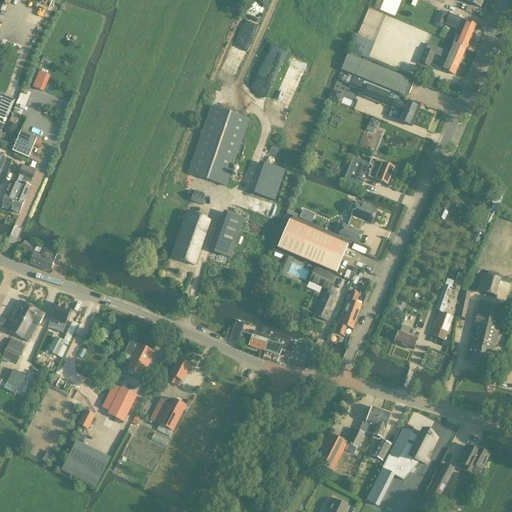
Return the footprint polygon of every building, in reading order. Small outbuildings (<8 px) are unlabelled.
[(391,0),(390,4),(383,2),(380,10),(386,13),(395,16),(401,0),(391,0)] [(461,0),(480,8),(483,0),(461,0)] [(457,30),(461,19),(449,14),(445,24),(457,30)] [(436,22),(434,25),(441,28),(444,21),(441,20),(436,22)] [(455,35),(452,44),(453,44),(465,49),(476,25),(467,21),(460,37),(455,35)] [(356,38),(350,53),(360,57),(366,42),(356,38)] [(465,50),(465,49),(453,44),(450,53),(447,51),(445,55),(448,57),(442,70),(454,75),(465,50)] [(266,61),(281,64),(284,50),(269,47),(266,61)] [(425,49),(419,62),(429,67),(434,53),(425,49)] [(408,80),(362,62),(347,56),(341,71),(407,97),(413,82),(408,80)] [(32,89),(43,93),(49,77),(38,72),(32,89)] [(350,84),(360,88),(363,81),(352,77),(350,84)] [(368,86),(364,97),(379,103),(385,106),(390,94),(384,92),(368,86)] [(0,128),(2,130),(13,103),(3,99),(0,107),(0,128)] [(419,109),(404,103),(395,100),(392,108),(400,112),(397,121),(412,127),(419,109)] [(226,187),(249,120),(211,107),(188,174),(226,187)] [(5,132),(13,136),(17,126),(9,123),(5,132)] [(21,134),(13,153),(28,159),(34,146),(40,148),(42,143),(21,134)] [(360,164),(352,183),(361,187),(366,175),(368,177),(387,186),(394,169),(371,159),(369,165),(368,166),(367,167),(360,164)] [(274,202),(284,171),(260,163),(250,193),(274,202)] [(1,207),(10,210),(21,183),(24,177),(31,181),(36,170),(30,168),(29,170),(22,167),(18,175),(19,176),(16,184),(11,182),(8,188),(9,188),(6,193),(1,207)] [(21,183),(10,210),(19,214),(31,187),(21,183)] [(202,206),(205,197),(193,193),(190,202),(202,206)] [(351,217),(347,227),(359,232),(363,222),(371,225),(376,211),(357,203),(351,217)] [(303,209),(298,223),(311,227),(315,213),(303,209)] [(439,219),(444,221),(448,213),(442,211),(439,219)] [(210,220),(199,216),(187,212),(171,259),(194,266),(210,220)] [(217,239),(235,245),(244,220),(225,213),(217,239)] [(336,274),(348,247),(289,221),(277,248),(336,274)] [(472,232),(482,237),(485,230),(475,225),(472,232)] [(358,244),(363,234),(343,226),(339,236),(358,244)] [(23,243),(21,248),(30,252),(32,247),(23,243)] [(34,254),(30,264),(50,272),(54,262),(57,254),(43,249),(41,257),(34,254)] [(287,257),(280,273),(284,275),(291,258),(287,257)] [(315,268),(309,281),(329,290),(330,291),(331,289),(336,278),(315,268)] [(356,278),(353,284),(355,286),(359,279),(360,280),(362,276),(359,274),(357,278),(356,278)] [(495,298),(500,281),(481,276),(476,293),(495,298)] [(432,330),(430,336),(444,341),(446,335),(452,318),(450,317),(456,302),(455,301),(458,293),(454,291),(455,290),(453,290),(453,291),(451,290),(452,289),(444,286),(444,288),(435,311),(439,312),(432,330)] [(323,293),(313,316),(327,322),(337,299),(333,297),(334,295),(334,294),(334,292),(333,290),(331,289),(330,291),(329,290),(327,295),(323,293)] [(341,312),(357,318),(362,306),(355,304),(359,295),(352,292),(349,301),(345,300),(341,312)] [(462,299),(458,318),(466,320),(471,295),(461,293),(460,299),(462,299)] [(24,317),(38,324),(39,325),(45,315),(20,301),(14,311),(24,317)] [(400,314),(403,304),(395,301),(391,311),(398,313),(400,314)] [(479,302),(468,348),(484,352),(485,344),(494,346),(502,307),(479,302)] [(50,321),(48,328),(62,333),(65,326),(70,310),(56,305),(50,321)] [(14,335),(24,317),(14,311),(9,322),(8,322),(4,329),(14,335)] [(353,330),(357,318),(341,312),(337,324),(340,325),(336,334),(343,337),(346,328),(353,330)] [(27,343),(38,324),(24,317),(14,335),(27,343)] [(264,350),(269,337),(261,334),(253,331),(252,334),(248,333),(242,331),(245,322),(236,320),(230,337),(239,340),(250,344),(249,347),(260,350),(260,348),(264,350)] [(398,333),(394,343),(414,351),(417,340),(412,338),(414,331),(402,327),(400,334),(398,333)] [(263,328),(261,334),(269,337),(270,333),(269,330),(263,328)] [(103,329),(100,335),(107,339),(110,333),(103,329)] [(269,337),(264,350),(280,355),(281,350),(290,353),(294,341),(270,333),(269,337)] [(46,351),(43,356),(55,363),(60,353),(63,354),(68,345),(56,338),(48,352),(46,351)] [(8,346),(2,357),(3,358),(13,362),(17,364),(22,353),(25,347),(11,340),(8,346)] [(131,342),(125,354),(132,357),(126,369),(128,370),(127,373),(134,377),(135,374),(140,377),(152,352),(131,342)] [(489,366),(494,346),(485,344),(484,352),(468,348),(465,361),(464,361),(489,367),(489,366)] [(502,371),(505,360),(497,358),(494,368),(502,371)] [(172,377),(169,382),(174,385),(177,387),(180,381),(182,382),(190,366),(179,360),(170,376),(172,377)] [(7,382),(5,387),(17,394),(26,376),(14,370),(7,382)] [(109,412),(120,389),(113,385),(102,408),(109,412)] [(108,414),(124,422),(136,397),(120,389),(109,412),(108,414)] [(161,399),(150,420),(172,432),(186,407),(172,400),(170,404),(161,399)] [(186,413),(192,402),(188,400),(186,406),(186,407),(183,411),(186,413)] [(146,403),(140,415),(145,417),(151,405),(146,403)] [(355,430),(345,450),(354,454),(362,439),(364,435),(366,429),(369,430),(374,432),(382,412),(372,408),(367,422),(364,420),(361,428),(359,432),(355,430)] [(85,411),(78,426),(88,430),(95,416),(85,411)] [(374,432),(373,435),(382,439),(391,415),(382,412),(374,432)] [(137,425),(140,419),(134,416),(131,422),(137,425)] [(402,430),(366,500),(379,506),(394,475),(403,480),(421,460),(427,463),(432,454),(430,453),(436,440),(431,437),(427,435),(427,436),(421,433),(418,440),(415,438),(415,437),(410,435),(409,437),(401,433),(403,430),(402,430)] [(152,440),(166,447),(170,441),(156,433),(152,440)] [(329,435),(315,463),(333,472),(347,444),(329,435)] [(385,457),(391,446),(380,440),(374,451),(385,457)] [(466,447),(458,464),(463,466),(461,470),(473,476),(473,475),(477,477),(480,471),(481,471),(489,456),(477,450),(476,452),(466,447)] [(106,468),(71,451),(61,470),(96,488),(106,468)] [(436,504),(454,470),(444,464),(426,499),(436,504)] [(328,511),(325,510),(323,511),(346,511),(348,508),(330,499),(334,501),(328,511)]
